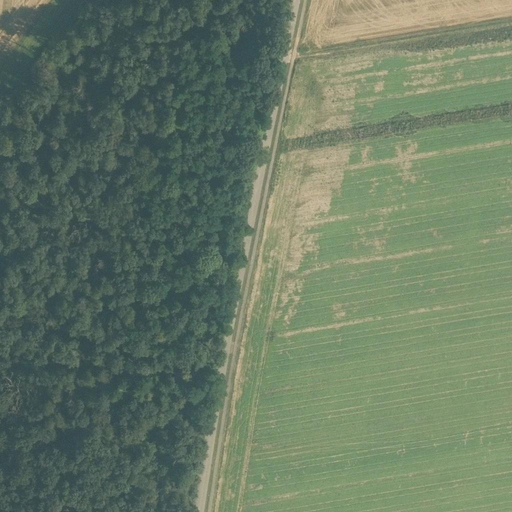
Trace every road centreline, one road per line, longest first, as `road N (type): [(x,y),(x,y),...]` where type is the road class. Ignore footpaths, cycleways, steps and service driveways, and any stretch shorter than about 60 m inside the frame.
road 1 (unclassified): [(197,511),(293,0)]
road 2 (track): [(283,55),(511,22)]
